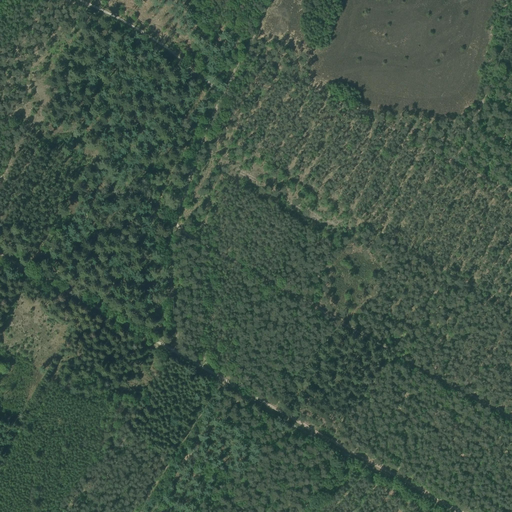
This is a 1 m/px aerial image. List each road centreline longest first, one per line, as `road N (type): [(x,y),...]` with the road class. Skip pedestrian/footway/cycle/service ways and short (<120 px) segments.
road 1 (track): [(224,92),(246,49),(453,161),(511,24)]
road 2 (track): [(0,254),(270,405)]
road 3 (track): [(341,325),(174,227)]
road 4 (track): [(305,426),(460,511)]
road 5 (track): [(77,0),(142,32),(224,92)]
road 6 (track): [(139,511),(221,378)]
road 7 (track): [(511,256),(488,303),(423,373)]
road 8 (track): [(174,227),(224,92)]
road 9 (track): [(177,361),(174,227)]
